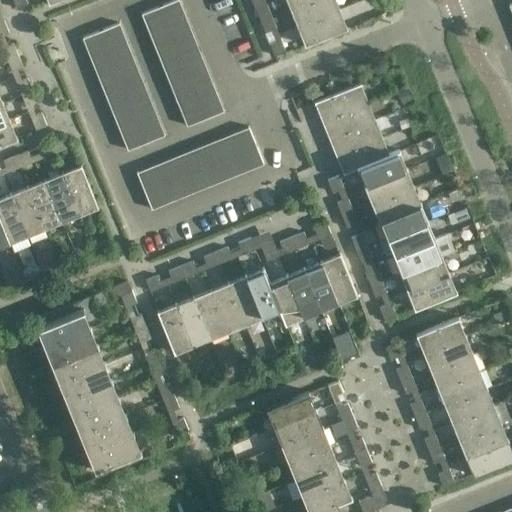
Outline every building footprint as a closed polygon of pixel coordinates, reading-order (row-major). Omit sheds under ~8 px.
[(27,4),(25,0),(12,0),(16,9),(27,4)] [(180,0),(166,0),(142,10),(187,121),(224,106),(180,0)] [(338,10),(333,0),(311,0),(292,8),(299,25),(338,10)] [(271,16),(266,4),(255,8),(260,21),(271,16)] [(347,27),(346,26),(344,27),(338,10),(299,25),(306,42),(304,43),(304,44),(347,27)] [(276,28),(271,16),(260,21),(265,33),(276,28)] [(0,36),(9,33),(4,20),(0,22),(0,36)] [(119,20),(82,35),(127,145),(164,130),(119,20)] [(285,51),(280,39),(269,43),(274,56),(285,51)] [(18,56),(13,44),(13,43),(2,48),(7,60),(18,56)] [(23,68),(18,56),(7,60),(12,72),(23,68)] [(32,90),(27,78),(16,83),(21,95),(32,90)] [(366,103),(359,86),(361,85),(361,84),(314,102),(315,104),(317,103),(323,120),(366,103)] [(37,103),(32,90),(21,95),(26,107),(37,103)] [(330,138),(373,120),(366,103),(323,120),(330,138)] [(46,125),(41,113),(30,118),(35,130),(46,125)] [(0,145),(17,138),(17,137),(15,137),(8,120),(0,123),(0,145)] [(380,138),(373,120),(330,138),(337,155),(380,138)] [(248,124),(136,169),(151,205),(263,160),(248,124)] [(402,146),(406,160),(442,150),(438,136),(402,146)] [(67,148),(65,142),(62,137),(50,142),(55,153),(67,148)] [(388,156),(387,155),(380,138),(337,155),(344,172),(342,173),(343,174),(359,168),(388,156)] [(55,153),(50,142),(38,147),(42,158),(55,153)] [(405,169),(398,153),(400,152),(399,150),(387,155),(388,156),(359,168),(366,185),(405,169)] [(32,162),(28,151),(15,156),(20,167),(32,162)] [(20,167),(15,156),(3,161),(8,172),(20,167)] [(98,207),(80,164),(79,165),(80,167),(63,173),(78,212),(95,205),(96,207),(98,207)] [(412,187),(405,169),(366,185),(373,203),(412,187)] [(78,212),(63,173),(45,180),(61,219),(78,212)] [(343,188),(338,176),(327,180),(332,193),(343,188)] [(61,219),(45,180),(28,188),(43,226),(61,219)] [(419,204),(412,187),(373,203),(380,220),(419,204)] [(43,226),(28,188),(10,195),(26,233),(43,226)] [(26,233),(10,195),(0,198),(0,218),(9,240),(26,233)] [(353,211),(348,199),(337,203),(342,215),(353,211)] [(446,201),(426,207),(429,216),(448,210),(446,201)] [(426,222),(419,204),(380,220),(387,237),(426,222)] [(358,223),(353,211),(342,215),(347,228),(358,223)] [(0,243),(9,240),(0,218),(0,243)] [(433,239),(426,222),(387,237),(394,255),(433,239)] [(331,234),(326,223),(314,228),(318,239),(331,234)] [(308,243),(306,238),(304,232),(291,237),(296,248),(308,243)] [(367,246),(362,234),(351,238),(356,250),(367,246)] [(296,248),(291,237),(279,242),(284,253),(296,248)] [(255,249),(250,238),(238,243),(242,254),(255,249)] [(440,256),(433,239),(394,255),(401,272),(440,256)] [(278,255),(276,250),(274,244),(262,249),(266,261),(278,255)] [(372,258),(367,246),(356,250),(361,262),(372,258)] [(232,258),(230,253),(228,247),(215,252),(220,263),(232,258)] [(220,263),(215,252),(203,257),(208,268),(220,263)] [(357,295),(346,268),(339,252),(338,253),(338,255),(322,262),(337,300),(354,294),(355,296),(357,295)] [(447,274),(440,256),(401,272),(408,290),(447,274)] [(197,272),(195,267),(193,261),(180,266),(185,277),(197,272)] [(337,300),(322,262),(304,269),(320,307),(337,300)] [(185,277),(180,266),(168,271),(173,282),(185,277)] [(278,308),(268,283),(270,283),(263,267),(262,267),(262,269),(246,276),(261,315),(278,308)] [(381,280),(376,268),(365,273),(370,285),(381,280)] [(320,307),(304,269),(287,276),(303,314),(320,307)] [(456,292),(456,290),(454,291),(447,274),(408,290),(415,307),(413,307),(414,309),(456,292)] [(162,286),(160,281),(158,275),(145,280),(150,291),(162,286)] [(261,315),(246,276),(228,283),(244,322),(261,315)] [(303,314),(287,276),(270,283),(268,283),(278,308),(285,324),(286,323),(285,321),(303,314)] [(386,293),(381,280),(370,285),(375,297),(386,293)] [(131,291),(127,281),(108,289),(112,299),(121,295),(131,291)] [(244,322),(228,283),(211,290),(226,329),(244,322)] [(226,329),(211,290),(193,298),(209,336),(226,329)] [(132,291),(131,291),(121,295),(126,308),(137,303),(132,291)] [(209,336),(193,298),(176,305),(192,343),(209,336)] [(395,315),(390,303),(379,308),(384,320),(395,315)] [(192,343),(176,305),(159,312),(158,310),(156,310),(174,353),(175,352),(175,350),(192,343)] [(89,329),(82,312),(84,311),(83,309),(37,328),(37,330),(39,329),(46,346),(89,329)] [(146,326),(141,314),(130,318),(135,330),(146,326)] [(463,336),(456,319),(458,318),(458,317),(415,334),(416,335),(418,335),(425,352),(463,336)] [(151,338),(146,326),(135,330),(140,343),(151,338)] [(53,364),(96,346),(89,329),(46,346),(53,364)] [(470,354),(463,336),(425,352),(432,369),(470,354)] [(402,355),(397,342),(386,347),(391,359),(402,355)] [(103,364),(96,346),(53,364),(60,381),(103,364)] [(160,361),(155,349),(155,348),(144,353),(149,365),(160,361)] [(478,371),(470,354),(432,369),(439,386),(478,371)] [(165,373),(160,361),(149,365),(154,377),(165,373)] [(110,381),(103,364),(60,381),(67,398),(110,381)] [(411,377),(406,365),(395,370),(400,382),(411,377)] [(485,388),(478,371),(439,386),(446,404),(485,388)] [(416,389),(411,377),(400,382),(405,394),(416,389)] [(117,398),(110,381),(67,398),(74,416),(117,398)] [(343,393),(338,381),(327,385),(332,397),(343,393)] [(174,395),(169,383),(158,388),(163,400),(174,395)] [(492,406),(485,388),(446,404),(453,421),(492,406)] [(314,411),(307,394),(309,393),(308,392),(266,409),(266,411),(268,410),(275,427),(314,411)] [(179,408),(174,395),(163,400),(168,412),(179,408)] [(124,416),(117,398),(74,416),(81,433),(124,416)] [(426,412),(421,400),(410,404),(414,417),(426,412)] [(352,415),(347,403),(336,408),(341,420),(352,415)] [(499,424),(492,406),(453,421),(460,439),(499,424)] [(321,428),(314,411),(275,427),(282,444),(321,428)] [(431,424),(426,412),(414,417),(419,429),(431,424)] [(357,428),(352,415),(341,420),(346,432),(357,428)] [(131,433),(124,416),(81,433),(89,451),(131,433)] [(188,430),(183,418),(172,423),(177,435),(188,430)] [(506,441),(499,424),(460,439),(467,456),(506,441)] [(328,446),(321,428),(282,444),(289,462),(328,446)] [(94,470),(140,451),(140,449),(138,450),(131,433),(89,451),(95,467),(93,468),(94,470)] [(440,447),(435,435),(424,439),(429,451),(440,447)] [(367,450),(362,438),(350,443),(355,455),(367,450)] [(511,459),(511,455),(506,441),(467,456),(474,473),(472,474),(473,475),(511,459)] [(335,463),(328,446),(289,462),(296,479),(335,463)] [(445,459),(440,447),(429,451),(434,464),(445,459)] [(372,462),(367,450),(355,455),(360,467),(372,462)] [(342,481),(335,463),(296,479),(304,497),(342,481)] [(454,482),(449,469),(438,474),(443,486),(454,482)] [(381,485),(376,473),(365,477),(370,490),(381,485)] [(352,498),(351,497),(349,497),(342,481),(304,497),(309,511),(317,511),(336,505),(352,498)] [(367,511),(374,509),(369,497),(358,501),(362,511),(367,511)]
